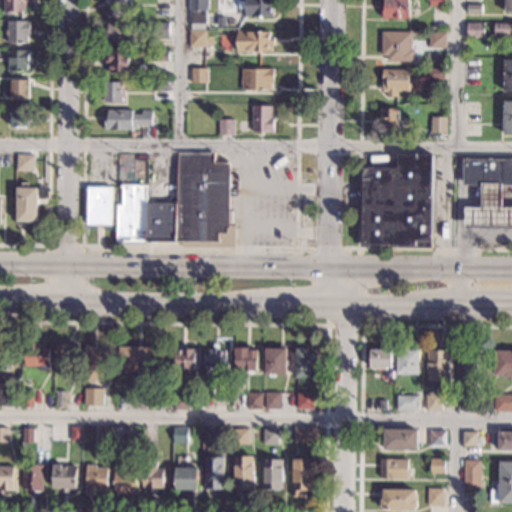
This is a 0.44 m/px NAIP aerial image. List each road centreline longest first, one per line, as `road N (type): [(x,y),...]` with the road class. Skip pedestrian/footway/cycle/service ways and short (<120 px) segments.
road 1 (primary): [(328,263),(0,264)]
road 2 (residential): [(64,302),(69,0)]
road 3 (residential): [(328,233),(330,0)]
road 4 (residential): [(342,511),(342,304)]
road 5 (primary): [(64,302),(264,303)]
road 6 (primary): [(511,266),(328,263)]
road 7 (primary): [(342,304),(463,303)]
